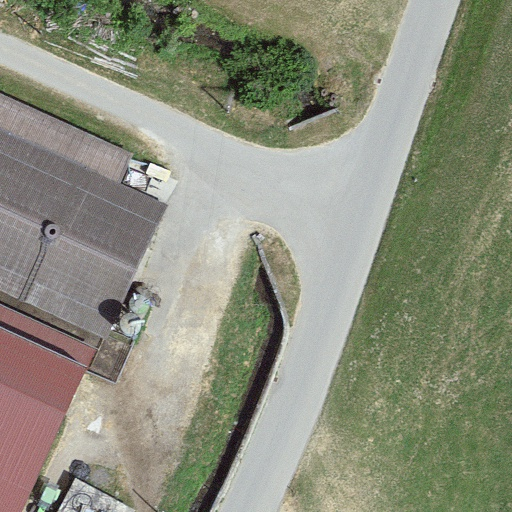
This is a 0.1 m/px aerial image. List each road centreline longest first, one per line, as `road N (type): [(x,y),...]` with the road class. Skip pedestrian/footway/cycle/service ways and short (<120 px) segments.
road 1 (residential): [(362,221),(0,51)]
road 2 (unclassified): [(362,221),(246,511)]
road 3 (unclassified): [(436,0),(362,221)]
